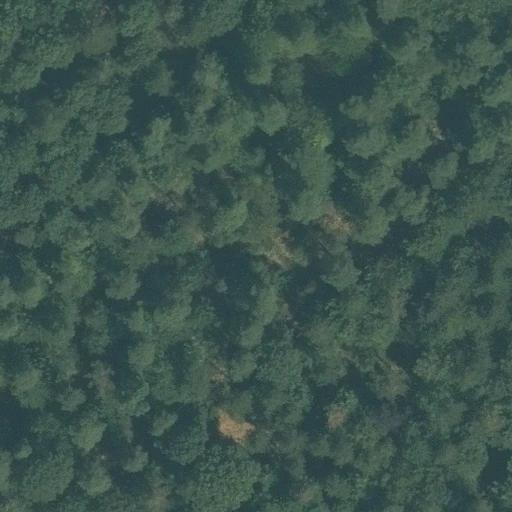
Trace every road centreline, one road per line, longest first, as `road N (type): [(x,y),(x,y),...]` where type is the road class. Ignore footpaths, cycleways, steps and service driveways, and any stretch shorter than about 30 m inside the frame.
road 1 (track): [(511,139),(110,511)]
road 2 (track): [(254,0),(0,231)]
